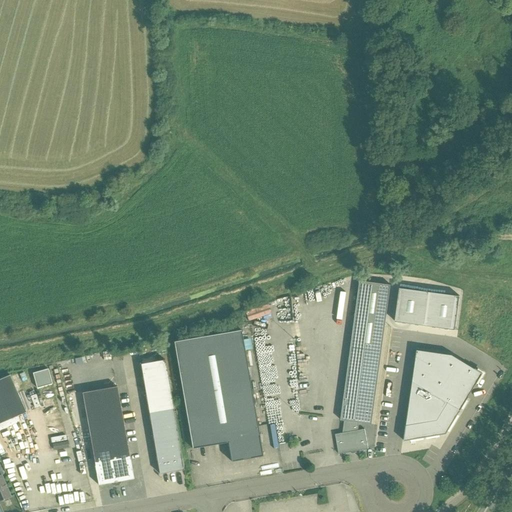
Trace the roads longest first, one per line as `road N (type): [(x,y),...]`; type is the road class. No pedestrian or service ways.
road 1 (track): [(0,351),(158,318),(424,230),(511,225)]
road 2 (unknown): [(157,505),(127,354)]
road 3 (unclassified): [(208,496),(357,470)]
